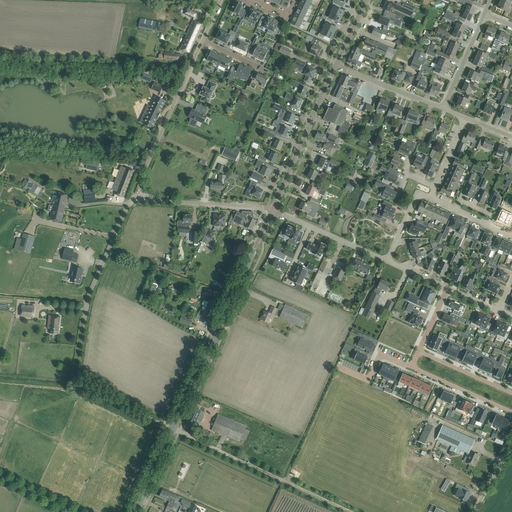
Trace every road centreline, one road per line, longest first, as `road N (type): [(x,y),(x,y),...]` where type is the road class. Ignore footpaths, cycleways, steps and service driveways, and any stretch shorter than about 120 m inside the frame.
road 1 (tertiary): [(135,511),(272,209)]
road 2 (residential): [(143,194),(143,172),(202,41)]
road 3 (tertiary): [(272,209),(335,66)]
road 4 (residential): [(143,194),(129,203),(84,318)]
road 5 (residential): [(272,209),(143,194)]
road 6 (track): [(350,511),(237,459)]
